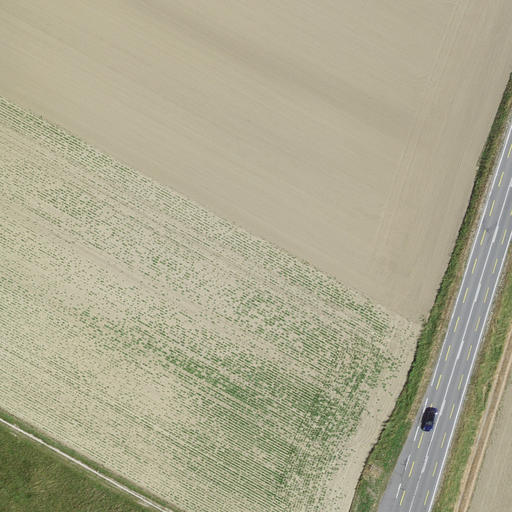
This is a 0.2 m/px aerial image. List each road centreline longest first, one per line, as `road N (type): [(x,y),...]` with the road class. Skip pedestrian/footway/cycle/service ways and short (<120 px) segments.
road 1 (primary): [(511,180),(408,511)]
road 2 (track): [(167,511),(0,419)]
road 3 (track): [(459,511),(511,340)]
